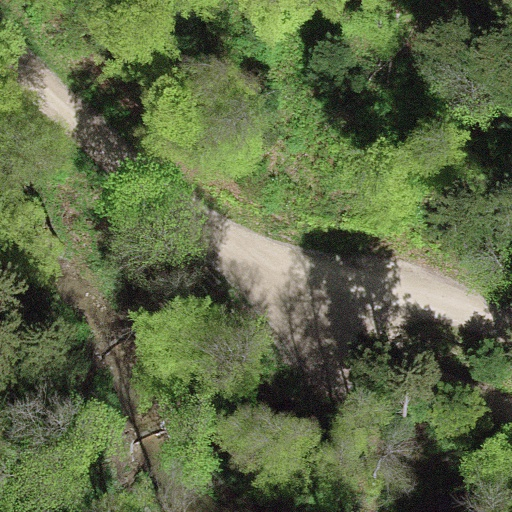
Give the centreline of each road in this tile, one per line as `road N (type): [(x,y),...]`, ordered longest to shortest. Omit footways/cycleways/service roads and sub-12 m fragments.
road 1 (track): [(511,322),(416,286),(269,267),(178,206),(0,50)]
road 2 (track): [(269,267),(348,348),(511,410)]
